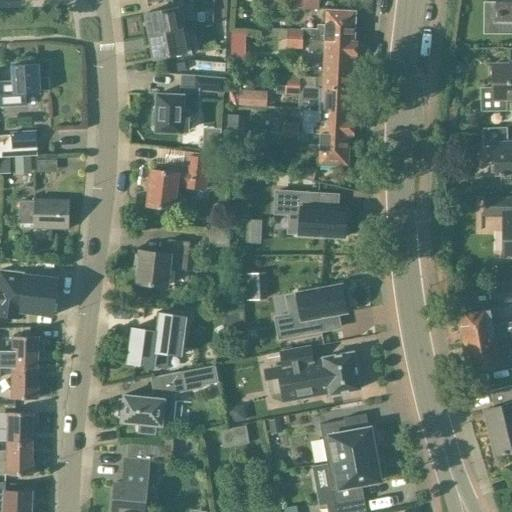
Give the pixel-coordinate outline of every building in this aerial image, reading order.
[(319,10),(319,0),(290,0),(291,10),(319,10)] [(511,0),(498,0),(499,2),(498,20),(511,20),(511,0)] [(150,35),(182,29),(178,8),(146,14),(150,35)] [(327,10),(326,25),(317,25),(317,28),(301,28),(301,29),(287,28),(287,29),(277,29),(277,40),(287,40),(287,49),(303,49),(303,40),(309,41),(309,47),(358,49),(358,41),(355,41),(356,11),(327,10)] [(187,52),(182,29),(150,35),(154,59),(187,52)] [(231,63),(245,63),(245,33),(232,33),(231,63)] [(358,49),(309,47),(309,52),(325,52),(324,67),(353,68),(354,57),(358,57),(358,49)] [(188,61),(187,75),(204,77),(204,62),(188,61)] [(0,106),(9,106),(27,105),(26,94),(42,93),(42,90),(51,90),(50,77),(41,77),(40,63),(11,65),(12,81),(7,81),(0,81),(0,106)] [(511,64),(493,65),(493,87),(480,88),(481,112),(507,111),(507,99),(511,98),(511,64)] [(315,77),(314,90),(352,91),(353,68),(324,67),(324,73),(319,73),(319,77),(315,77)] [(273,75),(272,85),(286,86),(300,86),(301,76),(273,75)] [(300,86),(286,86),(285,95),(300,96),(300,86)] [(322,102),(322,111),(351,113),(352,91),(314,90),(314,96),(318,96),(318,102),(322,102)] [(267,92),(240,91),(239,106),(266,108),(267,92)] [(158,95),(157,112),(153,112),(152,127),(157,127),(156,131),(182,132),(182,131),(188,131),(188,113),(193,113),(193,96),(158,95)] [(239,96),(229,96),(228,105),(238,106),(239,96)] [(307,139),(350,140),(351,136),(354,136),(355,120),(351,120),(351,117),(351,113),(322,111),(320,135),(308,134),(307,139)] [(274,119),(274,132),(280,132),(284,132),(284,123),(284,120),(274,119)] [(284,123),(284,132),(298,133),(298,126),(298,124),(284,123)] [(511,142),(508,143),(507,127),(482,128),(483,147),(495,147),(496,174),(502,174),(502,184),(511,184),(511,142)] [(37,130),(11,132),(11,135),(0,135),(0,158),(14,158),(38,157),(37,148),(38,148),(37,130)] [(269,141),(283,142),(284,132),(280,132),(274,132),(269,132),(269,141)] [(284,132),(283,142),(298,142),(298,133),(284,132)] [(350,140),(307,139),(307,145),(320,145),(319,165),(349,166),(350,140)] [(172,166),(171,172),(152,170),(147,206),(174,209),(177,188),(207,191),(210,159),(187,156),(185,168),(172,166)] [(63,159),(34,159),(34,171),(63,171),(63,159)] [(511,254),(511,196),(485,196),(484,217),(504,218),(504,254),(511,254)] [(318,200),(276,197),(275,218),(300,220),(298,240),(344,243),(346,215),(317,213),(318,200)] [(20,201),(19,223),(19,233),(34,233),(34,229),(70,230),(71,200),(35,199),(35,202),(20,201)] [(230,230),(209,230),(205,230),(205,247),(230,247),(230,230)] [(169,239),(168,256),(142,252),(138,282),(167,286),(169,269),(187,271),(190,242),(169,239)] [(0,270),(0,315),(21,318),(21,313),(53,317),(53,314),(57,312),(58,305),(55,302),(58,278),(0,270)] [(264,272),(245,272),(246,299),(266,298),(264,272)] [(497,303),(511,301),(511,283),(495,286),(497,303)] [(275,318),(279,339),(321,331),(318,318),(346,313),(345,307),(349,307),(346,289),(342,290),(341,285),(296,293),(300,313),(275,318)] [(499,308),(490,310),(458,315),(463,343),(511,334),(511,322),(503,324),(499,308)] [(157,313),(155,332),(133,329),(128,362),(153,365),(168,367),(170,354),(180,355),(185,317),(157,313)] [(511,334),(463,343),(468,371),(501,366),(501,367),(511,366),(507,349),(511,348),(511,334)] [(0,367),(1,367),(14,367),(39,368),(40,338),(14,337),(14,350),(0,349),(0,367)] [(281,353),(283,365),(264,369),(269,397),(284,394),(285,400),(330,392),(331,394),(360,389),(354,352),(324,358),(324,360),(313,362),(311,347),(281,353)] [(39,368),(14,367),(13,398),(38,399),(39,368)] [(122,393),(121,400),(120,400),(118,417),(120,417),(119,421),(138,423),(137,433),(156,435),(156,425),(162,425),(162,422),(174,423),(176,393),(185,391),(181,372),(151,378),(155,396),(122,393)] [(511,385),(490,391),(495,408),(484,410),(496,456),(506,453),(510,463),(511,462),(511,385)] [(12,413),(11,444),(36,444),(37,414),(12,413)] [(328,463),(376,454),(374,445),(377,444),(375,431),(371,431),(371,427),(347,432),(345,420),(320,425),(328,463)] [(246,426),(219,431),(223,449),(249,444),(246,426)] [(124,457),(121,483),(115,482),(112,511),(144,511),(147,485),(148,485),(150,462),(167,463),(172,457),(174,437),(161,439),(160,446),(128,443),(126,457),(124,457)] [(36,444),(11,444),(10,474),(35,474),(36,444)] [(376,454),(328,463),(335,502),(359,497),(357,485),(381,481),(380,477),(383,477),(381,463),(377,464),(376,454)] [(34,511),(35,491),(6,489),(6,482),(0,482),(0,506),(5,506),(4,511),(34,511)]
